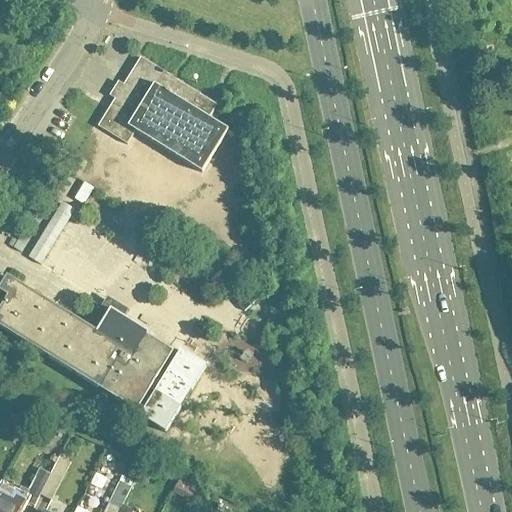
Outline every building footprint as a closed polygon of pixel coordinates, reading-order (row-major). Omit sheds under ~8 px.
[(208,119),(217,106),(140,59),(124,85),(118,82),(110,96),(115,99),(97,127),(127,146),(135,132),(202,174),(214,155),(228,131),(208,119)] [(83,204),(93,188),(85,182),(75,199),(83,204)] [(77,207),(64,199),(31,253),(44,261),(77,207)] [(173,353),(148,337),(149,334),(111,310),(110,313),(108,312),(95,332),(8,277),(0,289),(0,292),(8,297),(0,310),(0,327),(135,412),(173,353)] [(160,383),(154,392),(139,417),(164,433),(206,367),(180,351),(160,383)] [(60,458),(51,474),(41,495),(52,500),(71,463),(60,458)] [(34,509),(41,495),(51,474),(39,468),(28,491),(21,488),(17,496),(2,488),(0,491),(0,511),(19,511),(22,506),(21,506),(22,503),(34,509)] [(119,511),(122,506),(131,489),(120,483),(104,511),(119,511)]
